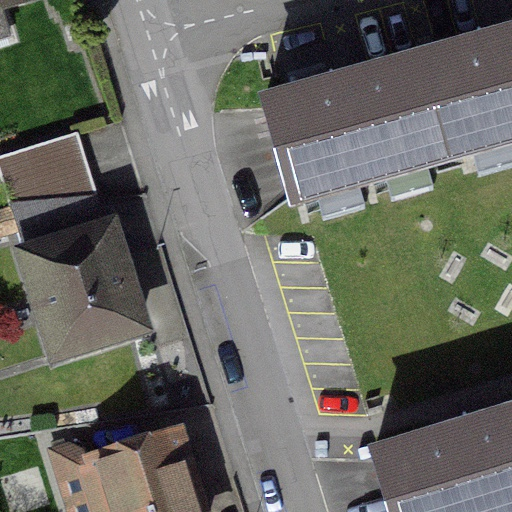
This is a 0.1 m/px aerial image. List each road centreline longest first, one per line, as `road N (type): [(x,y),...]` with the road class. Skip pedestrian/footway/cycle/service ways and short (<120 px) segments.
road 1 (residential): [(148,38),(292,511)]
road 2 (residential): [(302,0),(148,38)]
